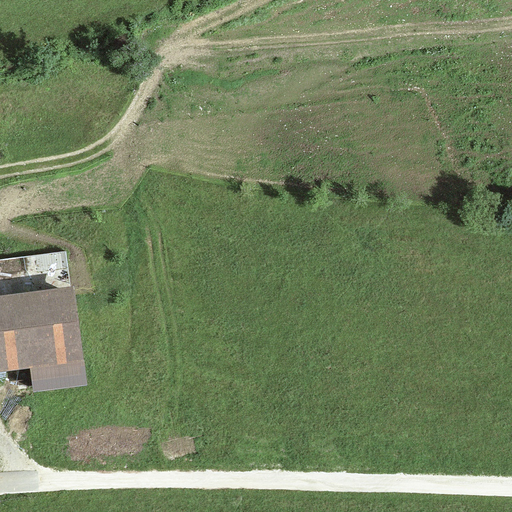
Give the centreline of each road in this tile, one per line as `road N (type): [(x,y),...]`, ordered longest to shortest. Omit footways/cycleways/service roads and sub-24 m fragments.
road 1 (track): [(0,487),(117,482),(511,496)]
road 2 (track): [(171,47),(511,20)]
road 3 (track): [(0,171),(61,161),(101,144),(130,115),(171,47)]
